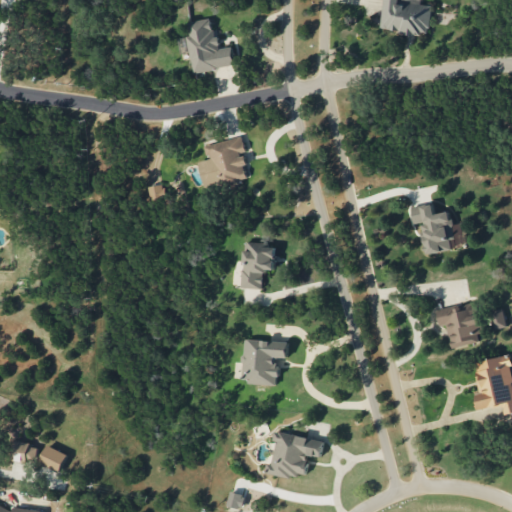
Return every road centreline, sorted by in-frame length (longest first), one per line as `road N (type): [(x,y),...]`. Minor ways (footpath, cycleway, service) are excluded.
road 1 (residential): [(511,64),(359,77),(151,114),(0,88)]
road 2 (residential): [(290,0),(294,89),(399,492)]
road 3 (residential): [(423,486),(341,145),(329,82),(329,0)]
road 4 (residential): [(511,501),(423,486),(363,511)]
